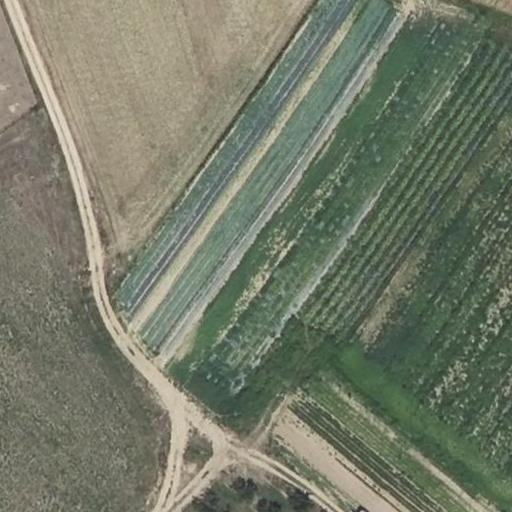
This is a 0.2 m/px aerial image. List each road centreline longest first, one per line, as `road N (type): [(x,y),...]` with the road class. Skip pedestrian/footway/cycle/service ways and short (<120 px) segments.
road 1 (track): [(10,0),(90,217),(98,306),(109,335),(167,412),(175,461),(153,511)]
road 2 (track): [(305,0),(167,206),(132,239),(97,252)]
road 3 (track): [(172,432),(256,455),(337,511)]
